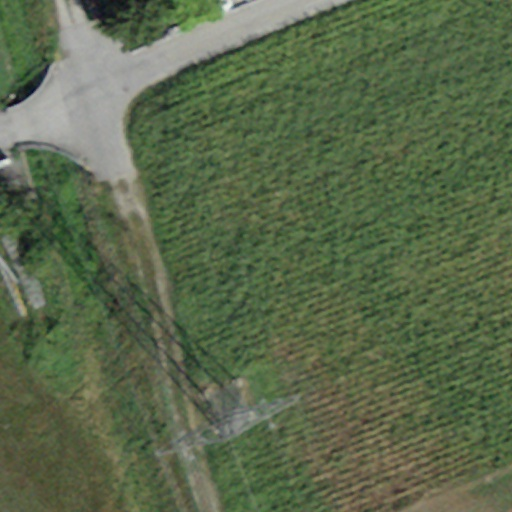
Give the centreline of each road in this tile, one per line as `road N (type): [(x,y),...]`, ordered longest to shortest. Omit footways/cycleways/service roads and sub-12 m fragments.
road 1 (track): [(81,100),(198,511)]
road 2 (track): [(307,0),(81,100)]
